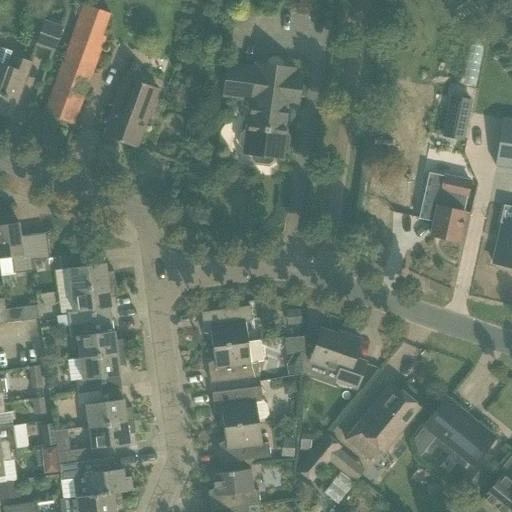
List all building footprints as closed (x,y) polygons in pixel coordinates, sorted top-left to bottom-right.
[(73,125),(105,37),(102,36),(110,14),(76,1),(72,13),(79,16),(44,114),(73,125)] [(54,50),(62,26),(44,20),(36,45),(54,50)] [(0,114),(10,118),(29,64),(15,59),(11,52),(0,47),(0,114)] [(294,74),(294,69),(255,64),(255,68),(228,64),(223,96),(250,100),(246,131),(241,135),(240,145),(243,149),(243,153),(251,154),(251,159),(255,159),(254,164),(268,166),(273,162),(274,157),(282,158),(283,153),(286,150),(288,138),(285,134),(289,106),(296,107),(301,75),(294,74)] [(103,136),(136,148),(158,89),(123,77),(112,107),(113,107),(103,136)] [(463,141),(471,101),(450,96),(441,136),(463,141)] [(511,118),(502,117),(495,166),(511,168),(511,118)] [(431,236),(457,242),(470,183),(444,177),(431,236)] [(49,258),(46,233),(20,237),(18,223),(0,225),(0,270),(1,276),(13,274),(14,274),(33,272),(31,261),(49,258)] [(511,226),(499,224),(494,267),(511,269),(511,226)] [(84,266),(83,254),(59,257),(61,271),(68,270),(70,290),(115,285),(113,272),(106,272),(105,264),(84,266)] [(67,325),(67,326),(91,322),(112,320),(110,308),(111,308),(109,298),(117,297),(115,285),(70,290),(73,312),(66,313),(66,315),(56,316),(57,327),(67,325)] [(37,305),(25,307),(27,320),(39,319),(37,305)] [(212,347),(259,341),(247,342),(245,322),(252,321),(250,306),(201,313),(203,333),(211,334),(212,347)] [(301,309),(286,310),(287,326),(301,325),(301,309)] [(76,337),(79,359),(124,353),(122,340),(115,341),(114,331),(113,331),(112,320),(91,322),(67,326),(69,338),(76,337)] [(356,388),(365,363),(354,359),(360,340),(347,336),(346,338),(321,330),(310,361),(339,371),(335,381),(356,388)] [(259,377),(257,363),(262,362),(262,358),(264,357),(263,346),(260,344),(259,341),(212,347),(214,360),(207,364),(210,384),(259,377)] [(289,375),(300,372),(301,350),(293,354),(286,364),(289,375)] [(76,382),(77,394),(101,391),(99,378),(120,376),(119,367),(126,366),(124,353),(79,359),(82,381),(76,382)] [(40,388),(39,373),(39,369),(29,369),(31,389),(40,388)] [(282,382),(285,395),(297,392),(294,380),(282,382)] [(419,407),(391,384),(345,442),(372,464),(419,407)] [(267,404),(263,401),(261,387),(211,393),(214,413),(221,414),(223,427),(258,423),(258,420),(265,419),(268,414),(267,404)] [(86,405),(89,427),(133,421),(132,408),(124,409),(123,400),(102,402),(101,391),(77,394),(79,406),(86,405)] [(43,398),(32,399),(33,414),(44,413),(43,398)] [(473,465),(494,439),(445,399),(423,425),(473,465)] [(352,428),(361,415),(352,409),(343,423),(352,428)] [(133,421),(89,427),(92,449),(129,444),(128,435),(135,434),(133,421)] [(41,424),(43,445),(55,444),(53,423),(41,424)] [(218,444),(221,464),(270,457),(268,443),(261,444),(258,423),(223,427),(225,441),(218,444)] [(16,424),(17,443),(26,442),(25,424),(16,424)] [(0,428),(0,452),(11,451),(11,450),(15,449),(12,427),(0,428)] [(325,434),(296,469),(312,482),(329,462),(355,483),(356,482),(359,478),(365,471),(339,450),(340,449),(341,447),(325,434)] [(300,434),(300,450),(310,451),(311,441),(313,441),(314,435),(300,434)] [(295,438),(283,437),(281,457),(294,458),(295,438)] [(41,449),(43,461),(57,460),(56,447),(41,449)] [(58,464),(88,461),(87,448),(57,452),(58,464)] [(11,451),(0,452),(0,476),(4,475),(2,462),(12,461),(11,451)] [(73,479),(75,497),(87,496),(88,497),(120,492),(133,491),(131,477),(124,478),(122,469),(115,470),(113,458),(88,461),(58,464),(60,480),(73,479)] [(208,491),(210,511),(260,505),(258,490),(253,491),(250,469),(213,474),(214,488),(208,491)] [(471,481),(480,489),(489,478),(479,470),(471,481)] [(511,477),(504,471),(480,502),(492,511),(508,511),(511,508),(511,477)] [(18,481),(0,483),(0,499),(20,497),(18,481)] [(115,511),(115,506),(122,505),(120,492),(88,497),(87,496),(75,497),(77,511),(115,511)] [(378,494),(375,498),(382,504),(386,500),(378,494)] [(33,511),(32,503),(11,506),(11,511),(33,511)]
